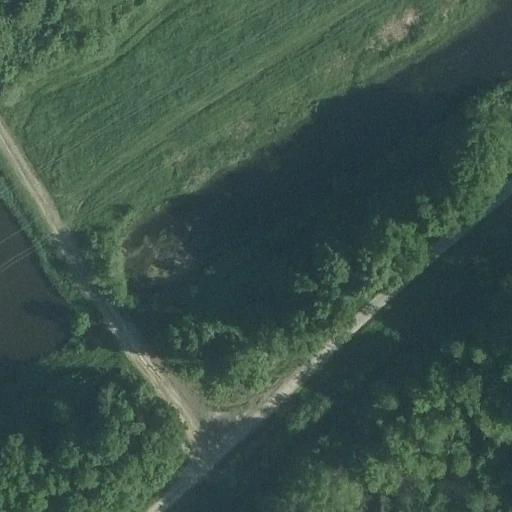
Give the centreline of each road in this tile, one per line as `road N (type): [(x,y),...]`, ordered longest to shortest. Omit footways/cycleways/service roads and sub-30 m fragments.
road 1 (unclassified): [(511,188),(429,253),(160,511)]
road 2 (unknown): [(0,142),(129,347),(224,449)]
